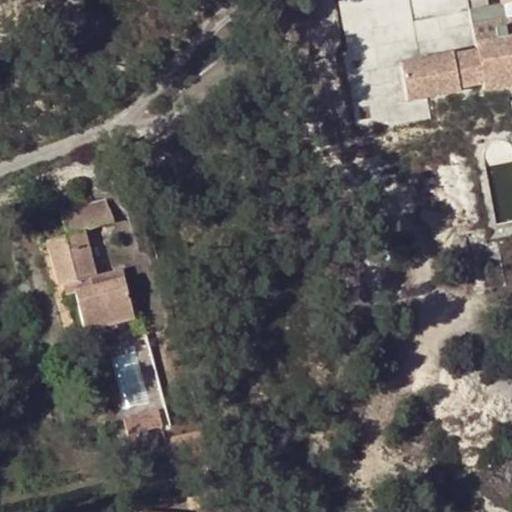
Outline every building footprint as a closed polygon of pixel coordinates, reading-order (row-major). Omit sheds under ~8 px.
[(511,0),(467,0),(475,45),(451,50),(451,54),(398,63),(405,102),(428,98),(458,92),(457,89),(481,85),(482,92),(511,86),(511,0)] [(65,237),(85,232),(110,226),(104,200),(59,211),(65,237)] [(96,276),(85,232),(65,237),(40,243),(51,289),(62,286),(65,296),(73,295),(83,332),(132,318),(122,278),(110,281),(105,283),(103,274),(96,276)] [(62,286),(51,289),(55,304),(66,301),(65,296),(62,286)] [(164,409),(126,416),(130,434),(167,427),(164,409)] [(169,464),(209,455),(202,430),(165,439),(169,464)]
